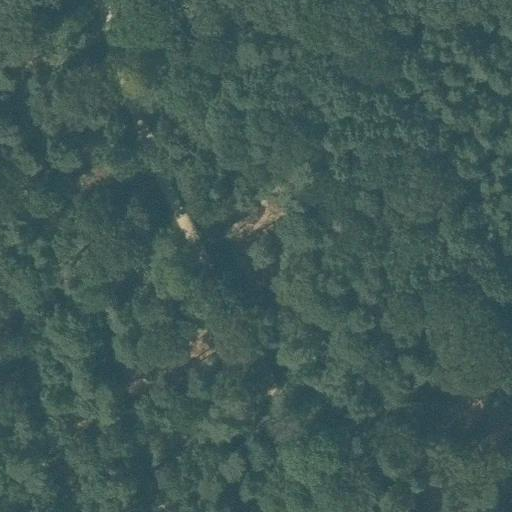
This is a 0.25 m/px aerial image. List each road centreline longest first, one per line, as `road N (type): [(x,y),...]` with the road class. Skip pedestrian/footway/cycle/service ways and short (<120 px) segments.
road 1 (track): [(343,511),(279,408),(157,170),(118,79),(101,0)]
road 2 (track): [(0,431),(279,408)]
